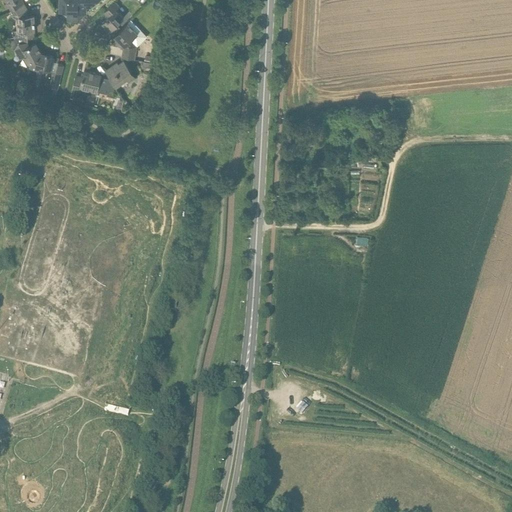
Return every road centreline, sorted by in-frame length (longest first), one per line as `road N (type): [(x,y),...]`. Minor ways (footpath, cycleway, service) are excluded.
road 1 (secondary): [(249,339),(268,0)]
road 2 (track): [(511,139),(402,148),(382,215),(370,226),(256,224)]
road 3 (secondary): [(249,339),(218,511)]
road 4 (secondary): [(228,511),(249,339)]
